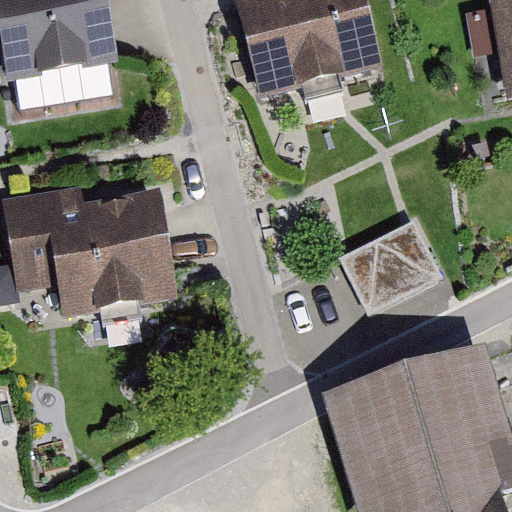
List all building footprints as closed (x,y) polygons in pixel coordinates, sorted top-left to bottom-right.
[(106,0),(0,0),(0,42),(8,98),(118,82),(106,0)] [(275,0),(235,10),(262,113),(385,82),(363,0),(275,0)] [(511,13),(489,17),(507,117),(511,116),(511,13)] [(178,314),(162,207),(89,218),(85,196),(2,209),(16,300),(60,294),(65,331),(178,314)] [(444,290),(417,232),(338,269),(366,327),(444,290)] [(511,511),(511,441),(490,368),(327,416),(355,511),(511,511)]
